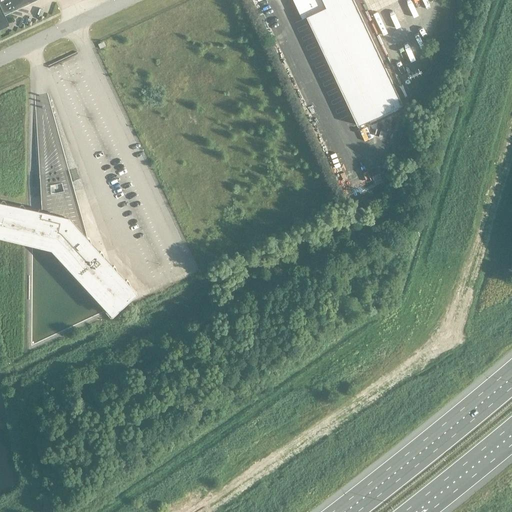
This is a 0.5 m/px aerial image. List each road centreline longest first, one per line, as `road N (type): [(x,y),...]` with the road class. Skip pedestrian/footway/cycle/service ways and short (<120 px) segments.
road 1 (motorway): [(511,376),(342,511)]
road 2 (unclassified): [(129,0),(0,60)]
road 3 (motorway): [(412,511),(511,432)]
